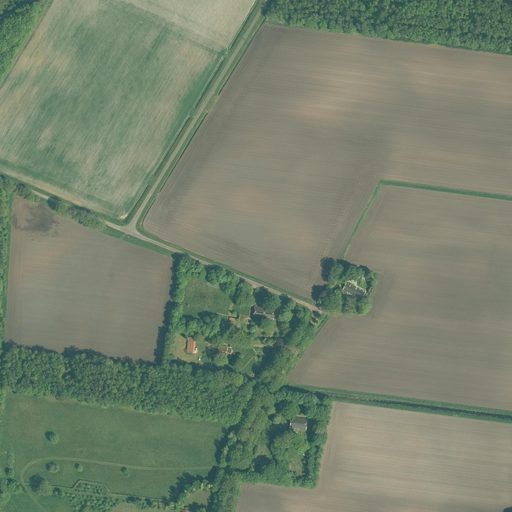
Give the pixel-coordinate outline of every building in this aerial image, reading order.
[(346,284),(343,291),(349,294),(349,295),(360,300),(363,292),(351,285),(350,286),(346,284)] [(351,304),(347,301),(343,308),(348,310),(351,304)] [(255,306),(253,318),(273,321),(274,308),(255,306)] [(194,354),(196,338),(188,337),(186,353),(194,354)] [(230,360),(232,350),(227,350),(227,348),(219,347),(217,357),(225,358),(224,359),(230,360)] [(290,422),(290,429),(306,431),(307,420),(293,418),(292,422),(290,422)]
